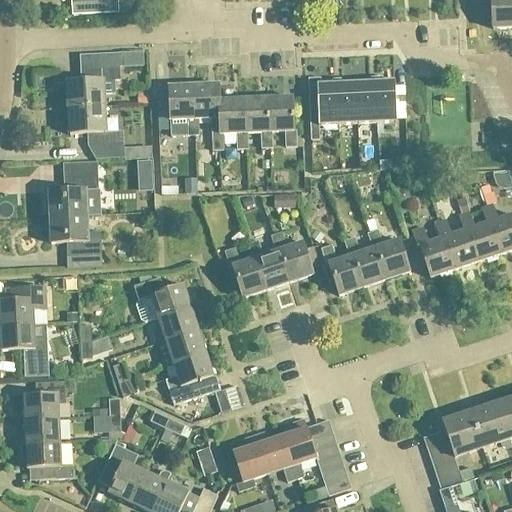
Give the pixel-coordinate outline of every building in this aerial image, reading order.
[(511,0),(491,0),(493,28),(511,26),(511,0)] [(109,66),(108,51),(74,52),(74,67),(109,66)] [(115,94),(115,81),(120,80),(119,67),(90,69),(91,81),(66,82),(67,108),(104,106),(103,95),(115,94)] [(395,80),(358,82),(322,83),(322,77),(309,77),(312,140),(321,140),(320,126),(360,124),(397,123),(395,80)] [(218,100),(220,100),(219,84),(194,85),(195,120),(197,119),(211,119),(212,151),(223,150),(223,134),(220,134),(218,100)] [(195,120),(194,85),(169,86),(170,121),(171,137),(187,136),(198,135),(197,119),(195,120)] [(463,93),(432,95),(434,135),(465,134),(463,93)] [(149,94),(137,94),(137,105),(150,105),(149,94)] [(292,97),(267,98),(268,131),(272,131),(285,131),(286,147),(297,147),(296,130),(293,130),(292,97)] [(267,98),(243,99),(244,133),(247,132),(260,132),(261,149),(272,148),(272,131),(268,131),(267,98)] [(243,99),(220,100),(218,100),(220,134),(223,134),(236,133),(237,150),(248,149),(247,132),(244,133),(243,99)] [(104,106),(67,108),(69,135),(94,133),(95,146),(123,144),(122,132),(118,132),(117,119),(105,120),(104,106)] [(405,152),(392,152),(393,169),(406,169),(405,152)] [(49,218),(87,216),(99,216),(99,200),(97,163),(71,165),(72,192),(48,193),(44,193),(45,210),(49,210),(49,218)] [(506,189),(505,173),(487,174),(488,190),(506,189)] [(511,251),(511,214),(498,220),(493,205),(481,208),(487,224),(489,223),(500,255),(511,251)] [(489,223),(487,224),(474,228),(469,213),(459,216),(464,231),(466,231),(477,263),(500,255),(489,223)] [(87,234),(87,216),(49,218),(50,219),(51,245),(66,244),(67,271),(102,269),(100,233),(87,234)] [(378,231),(374,220),(366,223),(370,234),(367,234),(372,250),(375,249),(386,281),(410,273),(399,241),(384,246),(378,231)] [(466,231),(464,231),(451,236),(446,221),(435,224),(440,239),(443,239),(454,271),(477,263),(466,231)] [(443,239),(440,239),(428,243),(423,228),(411,232),(417,249),(420,248),(430,279),(454,271),(443,239)] [(278,251),(289,283),(313,275),(302,243),(287,248),(282,233),(271,237),(276,251),(278,251)] [(375,249),(372,250),(360,254),(355,239),(344,242),(349,258),(352,257),(363,289),(386,281),(375,249)] [(276,251),(264,255),(259,241),(248,245),(253,259),(255,258),(266,291),(289,283),(278,251),(276,251)] [(352,257),(349,258),(337,262),(332,247),(321,250),(326,266),(328,265),(339,297),(363,289),(352,257)] [(253,259),(241,263),(236,249),(225,252),(230,268),(232,267),(243,299),(266,291),(255,258),(253,259)] [(184,285),(165,291),(160,278),(134,287),(138,301),(136,307),(140,321),(145,323),(159,319),(191,308),(184,285)] [(0,319),(0,326),(35,325),(34,311),(47,311),(46,288),(22,289),(23,300),(0,301),(0,319)] [(159,319),(163,332),(153,335),(156,345),(199,331),(191,308),(159,319)] [(339,321),(329,322),(330,338),(340,338),(339,321)] [(35,325),(0,326),(1,351),(25,350),(26,366),(49,365),(48,338),(48,325),(35,325)] [(82,343),(93,342),(92,326),(81,326),(82,343)] [(199,331),(156,345),(164,369),(174,365),(174,364),(207,354),(199,331)] [(93,342),(82,343),(83,359),(94,359),(93,342)] [(174,364),(174,365),(178,377),(167,381),(174,403),(203,394),(199,382),(214,377),(207,354),(174,364)] [(124,366),(114,369),(118,382),(128,379),(124,366)] [(134,395),(128,379),(118,382),(124,398),(134,395)] [(222,414),(231,411),(224,391),(215,394),(222,414)] [(25,421),(59,419),(58,394),(24,396),(25,421)] [(511,439),(511,398),(498,403),(510,440),(511,439)] [(109,401),(110,411),(110,417),(121,416),(120,401),(109,401)] [(474,404),(468,406),(483,449),(510,440),(498,403),(476,410),(474,404)] [(483,449),(468,406),(463,408),(465,414),(443,421),(446,431),(423,439),(427,448),(449,441),(453,452),(455,458),(483,449)] [(166,430),(170,420),(155,413),(151,423),(166,430)] [(110,418),(111,432),(121,432),(121,416),(110,417),(110,418)] [(59,419),(25,421),(26,445),(61,443),(59,419)] [(170,420),(166,430),(162,438),(169,441),(173,433),(180,437),(185,427),(170,420)] [(310,441),(306,429),(304,421),(293,425),(296,433),(282,437),(296,481),(304,479),(300,465),(316,459),(314,452),(310,441)] [(310,441),(333,433),(329,421),(306,429),(310,441)] [(337,444),(333,433),(310,441),(314,452),(337,444)] [(296,481),(282,437),(267,442),(265,434),(255,437),(267,476),(283,470),(288,484),(296,481)] [(267,476),(255,437),(245,441),(248,449),(233,454),(243,483),(236,485),(239,494),(256,488),(253,480),(267,476)] [(118,440),(108,440),(108,441),(102,442),(103,449),(114,448),(117,441),(118,440)] [(449,441),(427,448),(430,459),(453,452),(449,441)] [(38,469),(38,481),(74,479),(73,467),(62,468),(61,443),(26,445),(22,445),(23,460),(27,460),(28,470),(38,469)] [(340,455),(337,444),(314,452),(316,459),(317,463),(340,455)] [(145,473),(133,468),(138,457),(116,446),(98,483),(110,489),(108,494),(130,505),(145,473)] [(455,458),(453,452),(430,459),(433,469),(456,462),(455,458)] [(344,467),(340,455),(317,463),(321,474),(344,467)] [(460,473),(456,462),(433,469),(437,480),(460,473)] [(344,467),(321,474),(325,486),(348,478),(344,467)] [(145,473),(130,505),(145,511),(153,511),(167,484),(171,475),(165,472),(160,474),(158,480),(145,473)] [(463,483),(460,473),(437,480),(440,491),(452,487),(463,484),(463,483)] [(348,478),(325,486),(329,497),(351,490),(348,478)] [(189,494),(167,484),(153,511),(210,511),(218,497),(204,490),(198,502),(188,497),(189,494)] [(453,491),(452,487),(440,491),(446,511),(459,511),(456,500),(453,491)] [(223,503),(220,511),(221,511),(222,511),(224,510),(227,511),(229,505),(223,503)] [(328,511),(326,511),(323,503),(297,511),(335,511),(335,510),(328,511)]
